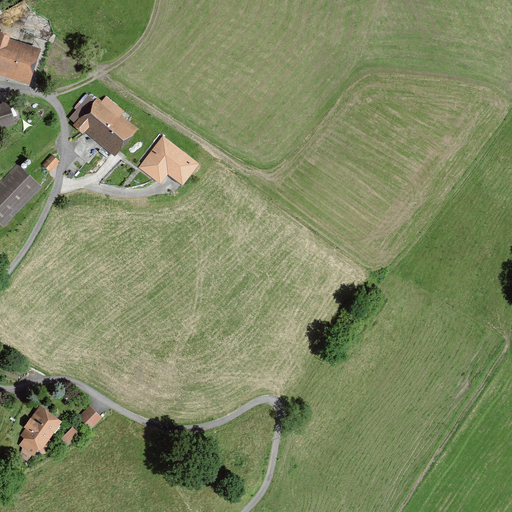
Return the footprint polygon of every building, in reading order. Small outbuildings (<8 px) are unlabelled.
[(0,42),(0,67),(28,76),(35,53),(0,42)] [(89,125),(115,149),(131,130),(117,118),(123,111),(107,96),(101,104),(90,95),(76,111),(82,117),(77,123),(85,130),(89,125)] [(0,106),(0,126),(13,122),(7,104),(0,106)] [(165,171),(179,183),(193,164),(164,141),(144,167),(159,178),(165,171)] [(46,165),(52,171),(58,165),(60,160),(56,155),(46,165)] [(19,166),(0,185),(0,221),(5,226),(42,187),(19,166)] [(81,417),(91,426),(98,418),(89,409),(81,417)] [(20,444),(33,453),(56,421),(41,411),(34,421),(31,420),(26,427),(31,430),(20,444)] [(66,445),(75,436),(71,431),(62,440),(66,445)]
